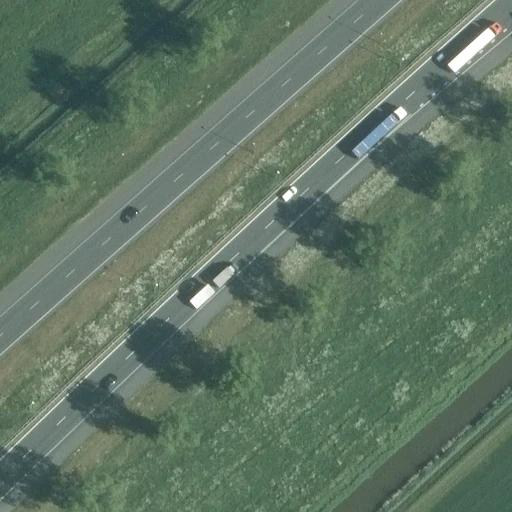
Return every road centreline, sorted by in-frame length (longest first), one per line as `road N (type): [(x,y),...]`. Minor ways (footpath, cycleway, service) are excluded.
road 1 (motorway): [(0,476),(511,5)]
road 2 (motorway): [(380,0),(0,336)]
